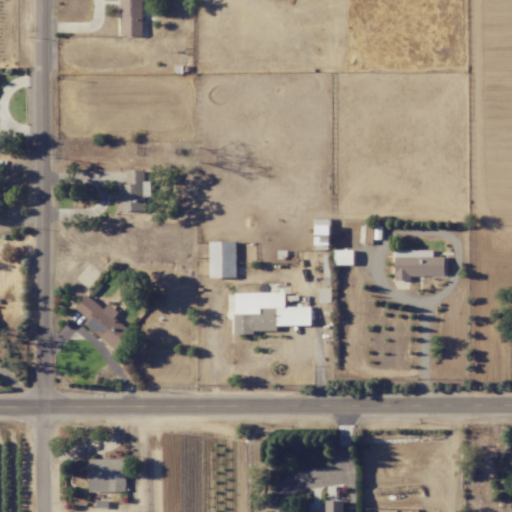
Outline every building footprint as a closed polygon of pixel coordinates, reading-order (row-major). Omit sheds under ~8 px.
[(120,0),(121,36),(143,36),(142,0),(120,0)] [(126,170),(126,184),(117,184),(118,212),(145,211),(144,197),(150,197),(150,181),(145,181),(144,170),(126,170)] [(373,243),(374,226),(361,226),(360,243),(373,243)] [(209,242),(209,277),(236,277),(235,241),(209,242)] [(354,264),(353,250),(334,250),(334,265),(354,264)] [(433,250),(393,250),(394,280),(410,280),(410,276),(445,275),(444,256),(433,257),(433,250)] [(235,292),(235,332),(277,332),(276,325),(311,325),(311,306),(285,307),(285,292),(235,292)] [(84,324),(116,350),(131,331),(114,318),(118,312),(107,303),(103,308),(86,295),(75,308),(88,318),(84,324)] [(88,491),(125,492),(125,459),(89,459),(88,491)] [(342,511),(343,500),(325,500),(325,511),(342,511)]
